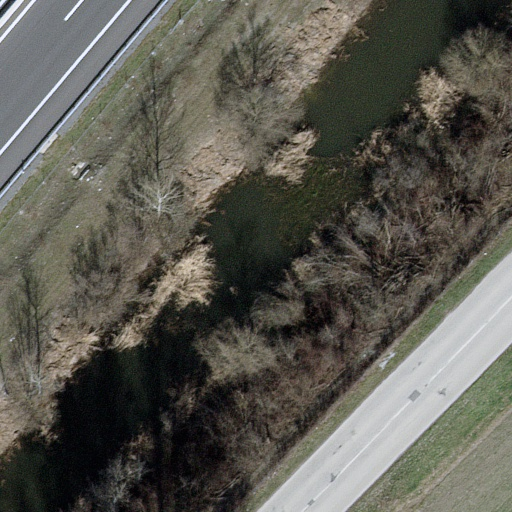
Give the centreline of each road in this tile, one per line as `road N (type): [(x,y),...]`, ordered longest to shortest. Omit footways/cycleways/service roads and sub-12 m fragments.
road 1 (unclassified): [(511,297),(302,511)]
road 2 (motorway): [(0,97),(82,0)]
